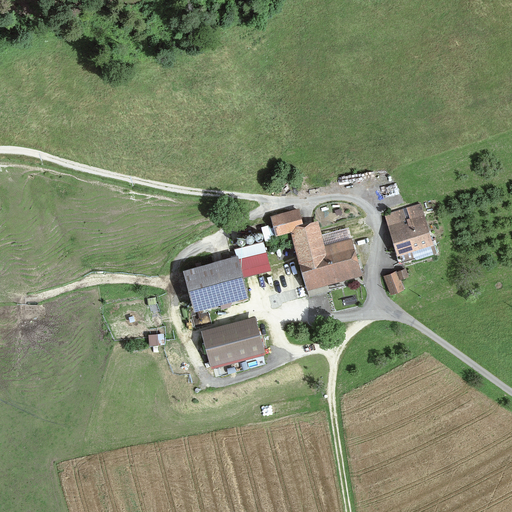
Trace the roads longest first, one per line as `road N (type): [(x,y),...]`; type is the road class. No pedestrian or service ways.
road 1 (track): [(0,150),(182,189),(360,201),(377,231),(372,278),(379,309)]
road 2 (track): [(348,511),(331,397),(338,349)]
road 3 (unclassified): [(379,309),(401,313),(511,391)]
